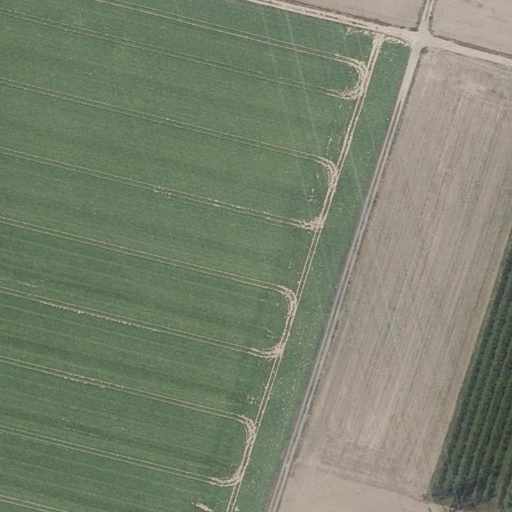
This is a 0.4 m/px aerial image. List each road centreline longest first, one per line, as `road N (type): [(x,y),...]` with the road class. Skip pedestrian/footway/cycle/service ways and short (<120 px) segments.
road 1 (track): [(414,38),(273,511)]
road 2 (track): [(511,62),(259,0)]
